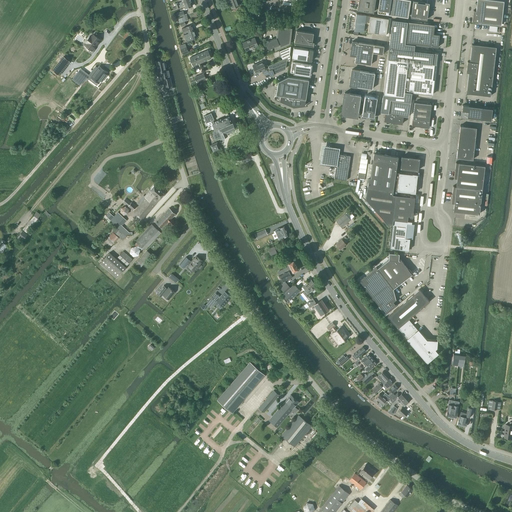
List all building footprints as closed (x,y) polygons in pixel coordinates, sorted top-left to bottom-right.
[(177,9),(184,6),(185,8),(192,6),(190,0),(180,4),(180,5),(179,5),(176,6),(177,9)] [(228,0),(231,8),(239,5),(236,0),(228,0)] [(359,0),(359,2),(358,2),(357,9),(373,12),(374,0),(359,0)] [(378,0),(377,13),(389,14),(407,17),(410,0),(396,0),(397,1),(394,0),(378,0)] [(419,18),(421,1),(413,0),(411,17),(419,18)] [(501,25),(503,1),(496,0),(476,0),(476,10),(473,10),(472,22),(501,25)] [(419,18),(426,19),(429,2),(421,1),(419,18)] [(369,22),(370,16),(356,13),(355,20),(357,20),(357,23),(355,22),(354,30),(359,30),(358,32),(362,32),(362,31),(363,31),(365,21),(369,22)] [(186,25),(185,21),(188,20),(187,15),(184,16),(184,17),(178,19),(181,26),(186,25)] [(374,33),(376,16),(370,16),(369,22),(367,32),(374,33)] [(380,34),(382,17),(376,16),(374,33),(380,34)] [(386,35),(388,18),(382,17),(380,34),(386,35)] [(383,94),(380,112),(385,112),(388,113),(389,107),(390,99),(410,102),(411,97),(411,92),(425,94),(432,94),(433,86),(434,79),(432,79),(434,64),(436,64),(436,59),(437,53),(414,50),(414,49),(414,44),(405,43),(407,21),(402,21),(392,20),(389,46),(388,51),(387,59),(386,71),(383,94)] [(433,33),(434,25),(407,21),(405,43),(414,44),(438,47),(439,34),(433,33)] [(184,33),(193,30),(191,25),(182,28),(184,33)] [(290,43),(292,28),(277,26),(276,38),(266,42),(268,49),(275,46),(274,50),(290,43)] [(191,40),(196,38),(193,30),(184,33),(187,42),(191,41),(191,40)] [(313,38),(313,33),(296,30),(294,43),(313,46),(314,38),(313,38)] [(86,43),(84,45),(89,49),(88,51),(91,54),(95,49),(94,48),(93,48),(94,48),(100,40),(93,35),(91,37),(90,36),(85,42),(86,43)] [(246,50),(257,45),(254,38),(243,43),(243,44),(242,45),(243,47),(244,47),(246,50)] [(384,46),(374,44),(352,41),(351,46),(351,50),(350,55),(355,56),(354,62),(371,65),(372,52),(382,54),(383,52),(384,46)] [(182,55),(188,52),(185,43),(179,46),(182,55)] [(490,96),(496,47),(472,44),(470,61),(467,61),(466,72),(468,72),(466,93),(469,94),(490,96)] [(279,51),(282,59),(287,57),(286,60),(289,60),(290,56),(289,54),(290,46),(279,51)] [(311,61),(313,50),(293,47),(292,58),(311,61)] [(193,66),(211,58),(208,50),(190,58),(193,66)] [(60,76),(70,62),(63,56),(52,70),(60,76)] [(285,68),(286,60),(287,57),(282,59),(268,65),(270,70),(268,70),(271,76),(274,74),(274,73),(285,68)] [(164,59),(156,61),(158,72),(158,73),(161,72),(162,78),(168,77),(168,78),(162,79),(164,88),(172,86),(171,80),(170,77),(169,77),(170,77),(169,76),(168,70),(166,70),(165,67),(164,67),(164,64),(165,63),(164,59)] [(262,71),(266,69),(262,61),(252,65),(253,67),(254,67),(255,69),(254,69),(256,73),(260,71),(262,70),(262,71)] [(309,75),(311,65),(292,62),(290,72),(309,75)] [(80,68),(72,79),(80,85),(84,79),(85,80),(87,78),(89,75),(91,77),(98,83),(100,81),(102,82),(107,75),(105,74),(107,72),(102,69),(100,68),(100,67),(99,66),(98,68),(95,66),(93,69),(94,69),(93,71),(92,70),(89,75),(80,68)] [(372,89),(374,73),(352,69),(349,85),(372,89)] [(198,82),(206,79),(204,73),(195,77),(198,82)] [(308,81),(308,79),(288,76),(278,81),(276,95),(281,95),(280,101),(291,106),(291,105),(294,106),(296,105),(296,107),(304,106),(305,99),(308,81)] [(343,114),(346,115),(357,117),(358,112),(359,112),(359,111),(358,111),(361,95),(350,93),(350,92),(349,92),(349,93),(344,92),(342,109),(342,110),(341,112),(343,114)] [(374,117),(377,97),(365,96),(362,115),(374,117)] [(408,116),(410,102),(390,99),(388,113),(385,112),(384,121),(402,123),(402,120),(403,116),(408,116)] [(428,127),(431,104),(414,102),(412,125),(428,127)] [(492,108),(482,107),(462,105),(461,117),(491,120),(492,108)] [(211,113),(203,116),(206,123),(211,121),(213,125),(212,125),(214,130),(231,122),(229,116),(221,120),(220,119),(215,121),(216,123),(214,124),(213,120),(214,120),(211,113)] [(235,131),(234,129),(235,128),(232,122),(231,122),(214,130),(216,133),(218,137),(221,136),(222,136),(227,134),(226,132),(229,131),(230,133),(235,131)] [(460,125),(456,158),(457,158),(473,159),(474,148),(475,148),(476,144),(474,143),(476,127),(460,125)] [(217,142),(213,144),(210,145),(213,152),(220,149),(217,142)] [(319,163),(335,165),(338,147),(322,145),(319,163)] [(492,162),(493,150),(485,150),(484,159),(478,159),(477,164),(480,164),(481,162),(492,162)] [(367,189),(365,198),(388,224),(392,224),(393,219),(407,221),(408,215),(409,215),(409,216),(410,216),(410,217),(411,217),(412,217),(412,216),(413,216),(413,215),(412,214),(411,214),(411,213),(411,211),(413,211),(414,197),(414,196),(410,196),(396,194),(397,191),(397,190),(399,172),(396,171),(398,157),(398,156),(392,155),(388,155),(388,156),(387,156),(387,155),(387,154),(386,154),(385,154),(384,154),(384,155),(383,155),(383,154),(379,153),(374,153),(373,154),(372,164),(370,177),(368,177),(367,186),(367,189)] [(346,180),(350,156),(338,154),(335,172),(334,178),(346,180)] [(417,171),(419,158),(401,156),(400,168),(417,171)] [(453,186),(451,203),(454,203),(453,211),(455,211),(479,214),(482,189),(482,187),(485,165),(456,162),(454,178),(457,178),(456,184),(456,186),(453,186)] [(415,192),(417,174),(399,172),(397,190),(415,192)] [(160,198),(164,194),(154,185),(150,190),(145,196),(146,197),(134,212),(142,219),(160,198)] [(125,206),(121,208),(120,212),(123,215),(128,214),(129,209),(125,206)] [(171,218),(175,214),(169,208),(155,222),(162,228),(168,222),(171,226),(173,225),(176,227),(178,225),(175,222),(171,218)] [(111,219),(110,220),(112,221),(114,223),(116,220),(120,224),(121,225),(126,220),(124,219),(117,212),(115,215),(114,216),(112,217),(111,219)] [(341,227),(350,219),(345,213),(336,221),(341,227)] [(26,233),(37,220),(32,216),(22,229),(26,233)] [(392,224),(390,248),(392,248),(399,249),(404,249),(408,250),(409,245),(409,243),(409,241),(409,240),(412,221),(407,221),(393,219),(392,224)] [(161,233),(158,230),(152,224),(135,241),(133,243),(141,250),(143,249),(144,250),(161,233)] [(280,228),(275,230),(279,239),(283,237),(288,235),(286,231),(286,229),(285,229),(284,226),(280,228)] [(122,240),(126,236),(116,227),(111,232),(112,233),(105,241),(111,246),(119,237),(122,240)] [(265,229),(261,231),(255,234),(257,239),(263,236),(267,234),(265,229)] [(23,230),(18,236),(23,240),(27,234),(23,230)] [(344,241),(347,239),(345,236),(342,239),(341,239),(336,244),(340,248),(346,244),(344,241)] [(131,247),(129,253),(133,257),(139,255),(140,250),(136,246),(131,247)] [(271,255),(276,253),(274,246),(268,249),(271,255)] [(140,268),(152,254),(146,250),(141,256),(142,257),(135,264),(140,268)] [(125,266),(132,259),(123,251),(117,258),(125,266)] [(116,278),(126,267),(109,252),(99,264),(116,278)] [(186,257),(180,264),(184,268),(187,264),(188,265),(188,266),(194,271),(197,267),(197,268),(199,265),(200,265),(199,264),(202,261),(196,256),(190,263),(189,261),(190,260),(186,257)] [(398,260),(389,259),(377,268),(376,267),(359,280),(360,281),(362,284),(363,285),(365,288),(366,288),(367,289),(366,290),(369,292),(370,294),(372,297),(372,296),(373,298),(375,301),(385,313),(398,303),(395,300),(396,299),(396,298),(396,299),(393,288),(413,273),(410,270),(409,270),(400,259),(400,260),(398,260)] [(280,279),(281,278),(283,282),(292,277),(290,274),(298,269),(293,260),(285,265),(286,267),(278,272),(280,275),(279,276),(280,279)] [(178,280),(171,274),(169,276),(176,282),(178,280)] [(313,286),(315,285),(311,279),(303,286),(302,286),(306,290),(304,291),(307,294),(311,290),(312,291),(315,289),(313,286)] [(281,289),(285,293),(291,287),(287,283),(286,284),(281,289)] [(299,291),(299,290),(294,284),(291,287),(285,293),(283,295),(288,301),(299,291)] [(164,285),(157,294),(160,296),(160,297),(162,294),(168,299),(174,292),(174,291),(174,292),(169,287),(168,287),(167,288),(164,286),(164,285)] [(429,301),(422,293),(419,289),(387,316),(397,328),(398,327),(408,319),(429,301)] [(212,297),(206,304),(209,307),(212,304),(213,303),(214,302),(217,305),(218,303),(222,306),(223,306),(230,297),(231,297),(225,292),(217,301),(216,300),(212,297)] [(322,314),(328,310),(321,299),(316,303),(312,297),(300,307),(302,311),(306,308),(303,305),(307,303),(310,307),(313,305),(320,315),(322,314)] [(418,329),(417,329),(408,319),(398,327),(407,338),(406,339),(427,363),(438,353),(435,349),(437,348),(437,340),(427,339),(418,329)] [(334,326),(335,326),(332,322),(326,327),(329,330),(332,328),(335,331),(333,333),(340,343),(348,336),(341,326),(336,330),(334,326)] [(354,354),(352,355),(355,359),(357,357),(366,350),(363,347),(354,353),(354,354)] [(452,361),(464,363),(465,355),(454,353),(452,361)] [(366,366),(374,360),(369,354),(361,361),(366,366)] [(344,355),(336,362),(338,364),(339,363),(341,365),(349,359),(347,356),(345,357),(344,355)] [(367,372),(377,363),(374,360),(366,366),(364,368),(367,372)] [(250,362),(217,399),(232,412),(265,375),(250,362)] [(373,377),(371,375),(374,373),(372,371),(362,380),(363,381),(363,382),(365,385),(373,377)] [(383,383),(389,378),(383,371),(377,377),(383,383)] [(385,389),(386,388),(393,382),(389,378),(383,383),(382,384),(380,383),(372,390),(375,393),(383,386),(385,389)] [(393,393),(398,388),(394,384),(389,389),(393,393)] [(274,390),(259,408),(264,412),(279,395),(274,390)] [(400,402),(406,396),(403,392),(399,395),(397,393),(390,400),(392,403),(395,400),(399,403),(400,402)] [(380,394),(376,398),(382,404),(386,400),(388,402),(390,399),(388,397),(389,396),(385,393),(384,394),(382,396),(380,394)] [(277,427),(292,410),(295,412),(297,410),(294,407),(299,402),(290,395),(269,420),(277,427)] [(403,406),(410,400),(406,396),(400,402),(403,406)] [(456,418),(458,406),(459,401),(454,400),(454,401),(451,417),(456,418)] [(496,409),(497,401),(489,400),(487,408),(496,409)] [(404,417),(408,413),(402,407),(398,412),(404,417)] [(458,420),(457,424),(465,427),(466,422),(465,422),(466,418),(467,416),(469,417),(472,409),(468,407),(466,413),(461,412),(459,417),(459,420),(458,420)] [(311,426),(299,416),(282,436),(294,447),(311,426)] [(369,478),(374,472),(365,465),(360,471),(369,478)] [(360,490),(366,482),(354,473),(349,480),(360,490)] [(407,496),(412,489),(406,484),(401,491),(401,492),(399,495),(402,497),(405,494),(407,496)] [(334,511),(349,494),(339,486),(317,511),(334,511)] [(355,499),(347,509),(351,511),(367,511),(368,511),(358,502),(355,499)] [(392,511),(398,505),(390,499),(380,511),(392,511)] [(312,511),(315,503),(306,502),(303,511),(312,511)]
